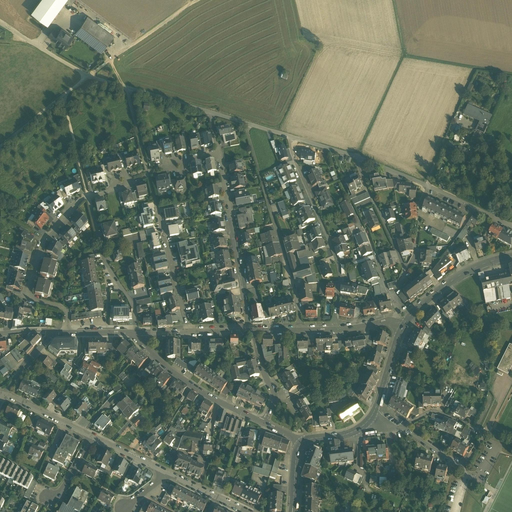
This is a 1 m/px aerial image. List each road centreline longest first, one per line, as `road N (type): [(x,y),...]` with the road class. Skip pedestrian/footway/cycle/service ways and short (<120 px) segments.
road 1 (residential): [(187,331),(125,87)]
road 2 (track): [(0,147),(195,0)]
road 3 (residential): [(299,330),(249,124)]
road 4 (residential): [(335,329),(337,264),(290,136)]
road 5 (residential): [(66,332),(62,308),(25,298),(47,235),(88,197)]
road 6 (residential): [(403,427),(461,468),(480,431),(432,411)]
road 7 (residential): [(134,332),(180,377),(262,422)]
road 8 (residential): [(134,332),(133,306),(107,263),(88,197)]
